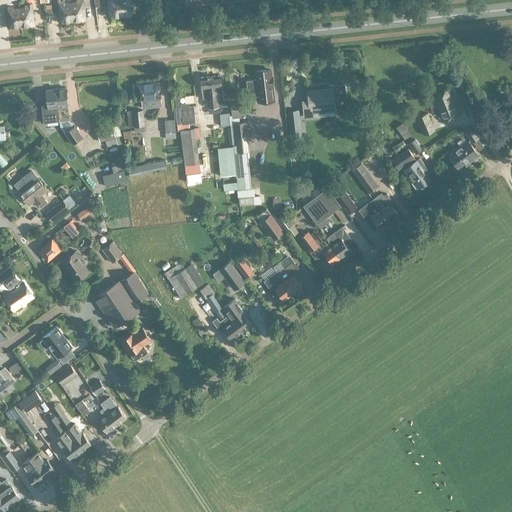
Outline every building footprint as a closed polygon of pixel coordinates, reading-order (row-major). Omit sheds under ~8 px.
[(73,21),(71,2),(65,3),(64,0),(59,1),(59,4),(58,4),(60,22),(73,21)] [(71,2),(73,21),(86,19),(84,1),(82,1),(81,0),(75,0),(76,2),(71,2)] [(123,15),(121,0),(108,0),(110,17),(123,15)] [(121,0),(123,15),(136,14),(134,0),(121,0)] [(19,8),(21,26),(34,25),(32,2),(27,2),(27,4),(24,4),(25,7),(19,8)] [(21,26),(19,8),(6,9),(8,28),(21,26)] [(99,36),(108,35),(108,11),(98,11),(99,36)] [(257,79),(246,80),(248,95),(259,94),(260,102),(275,100),(271,70),(256,71),(257,79)] [(220,75),(201,77),(202,88),(203,95),(204,98),(207,98),(208,107),(219,106),(218,100),(223,100),(223,99),(222,86),(220,75)] [(139,100),(141,100),(142,108),(161,106),(160,98),(161,98),(159,81),(137,84),(139,100)] [(496,84),(500,96),(506,94),(502,82),(496,84)] [(66,87),(53,88),(54,96),(57,95),(60,118),(59,118),(60,121),(60,126),(72,144),(83,137),(75,125),(74,126),(70,120),(69,105),(68,106),(66,87)] [(60,121),(59,118),(60,118),(57,95),(54,96),(53,88),(46,89),(48,105),(42,106),(44,123),(60,121)] [(335,115),(334,110),(332,88),(309,90),(310,99),(302,100),(304,118),(335,115)] [(432,95),(434,100),(429,102),(434,114),(439,112),(442,120),(461,113),(454,96),(452,97),(449,88),(432,95)] [(511,97),(503,102),(507,109),(511,106),(511,97)] [(464,102),(466,109),(464,110),(467,116),(477,112),(471,98),(464,102)] [(182,124),(196,123),(194,106),(190,106),(189,103),(181,104),(181,101),(174,102),(177,125),(182,124)] [(246,117),(245,102),(231,104),(232,118),(246,117)] [(129,127),(145,126),(143,109),(127,111),(129,127)] [(302,137),(299,109),(287,111),(290,138),(302,137)] [(428,112),(418,117),(415,110),(409,112),(412,120),(416,118),(423,135),(435,130),(428,112)] [(221,126),(230,125),(229,115),(229,113),(220,114),(221,126)] [(166,139),(176,138),(175,119),(165,120),(166,139)] [(233,123),(236,152),(247,151),(250,151),(248,137),(247,121),(240,122),(233,123)] [(396,127),(405,139),(412,134),(403,122),(396,127)] [(115,137),(112,126),(97,130),(100,142),(105,140),(106,146),(116,144),(117,146),(121,145),(119,136),(121,136),(119,127),(114,128),(116,137),(115,137)] [(464,131),(472,143),(479,138),(471,126),(464,131)] [(189,128),(180,130),(184,165),(187,185),(201,184),(199,172),(195,138),(194,128),(189,128)] [(124,139),(132,138),(131,130),(123,131),(124,139)] [(415,154),(422,149),(415,139),(408,144),(415,154)] [(405,144),(403,140),(392,146),(395,151),(405,144)] [(468,140),(448,155),(458,167),(467,160),(469,162),(479,155),(468,140)] [(236,175),(234,152),(233,150),(233,146),(232,146),(218,147),(220,176),(222,176),(236,175)] [(420,158),(416,160),(408,148),(391,160),(398,169),(403,165),(405,168),(405,169),(418,188),(430,179),(422,168),(425,166),(420,158)] [(130,176),(167,167),(165,159),(128,168),(130,176)] [(60,167),(64,171),(69,166),(66,162),(60,167)] [(361,162),(352,170),(369,193),(379,186),(361,162)] [(122,164),(113,166),(115,172),(104,175),(106,186),(126,181),(122,164)] [(32,169),(14,184),(20,191),(19,192),(29,205),(34,201),(37,204),(41,200),(44,198),(45,198),(42,194),(47,190),(37,177),(32,169)] [(310,200),(303,205),(317,224),(341,206),(337,200),(327,187),(316,196),(310,200)] [(337,197),(348,212),(356,206),(344,191),(337,197)] [(381,192),(372,199),(389,221),(398,214),(391,205),(394,203),(387,193),(383,195),(381,192)] [(61,201),(45,213),(53,222),(70,208),(69,208),(63,199),(61,201)] [(372,199),(359,209),(369,224),(372,222),(375,220),(380,227),(389,221),(372,199)] [(98,208),(94,202),(77,214),(81,220),(98,208)] [(242,204),(246,213),(251,211),(247,202),(242,204)] [(256,215),(273,239),(283,232),(266,208),(256,215)] [(276,219),(284,229),(292,223),(284,213),(276,219)] [(385,233),(403,220),(400,216),(382,229),(385,233)] [(80,230),(70,219),(63,225),(72,237),(80,230)] [(105,231),(107,229),(104,220),(98,222),(97,224),(96,226),(97,229),(100,231),(102,232),(105,231)] [(328,239),(341,256),(350,250),(346,244),(353,240),(342,226),(332,233),(334,235),(328,239)] [(341,256),(328,239),(327,238),(323,241),(315,230),(311,233),(308,231),(299,238),(319,264),(328,258),(332,263),(341,256)] [(62,249),(52,238),(38,250),(48,261),(62,249)] [(113,241),(102,249),(111,262),(123,254),(113,241)] [(89,272),(84,264),(86,263),(86,261),(79,251),(77,250),(75,252),(62,261),(76,281),(89,272)] [(243,258),(236,263),(246,277),(253,271),(243,258)] [(278,272),(284,280),(293,292),(302,286),(298,281),(303,277),(292,261),(278,272)] [(192,263),(185,267),(181,262),(164,273),(168,279),(169,278),(181,298),(205,282),(192,263)] [(229,262),(223,267),(227,273),(224,275),(232,285),(241,278),(229,262)] [(34,297),(24,282),(21,284),(10,268),(0,274),(0,275),(10,291),(4,295),(14,311),(34,297)] [(134,270),(93,297),(114,328),(141,310),(135,301),(149,292),(134,270)] [(265,279),(263,280),(276,297),(280,294),(284,299),(293,292),(284,280),(278,272),(276,270),(265,279)] [(208,284),(199,289),(214,312),(215,311),(220,318),(227,313),(223,308),(213,293),(214,292),(208,284)] [(288,305),(308,293),(305,287),(285,300),(288,305)] [(230,314),(242,331),(251,324),(244,314),(245,313),(235,299),(223,308),(227,313),(229,315),(230,314)] [(230,314),(229,315),(220,321),(217,317),(213,320),(220,331),(223,328),(231,339),(242,331),(230,314)] [(192,321),(199,331),(205,327),(198,317),(192,321)] [(44,339),(40,341),(46,349),(49,346),(58,358),(59,358),(63,364),(75,355),(70,349),(72,347),(57,327),(43,337),(44,339)] [(133,333),(121,341),(134,360),(147,351),(143,345),(151,340),(142,328),(133,334),(133,333)] [(13,372),(21,366),(17,361),(9,367),(13,372)] [(63,385),(78,375),(70,363),(55,374),(63,385)] [(0,391),(15,380),(7,369),(6,370),(2,373),(0,372),(0,391)] [(100,379),(90,385),(96,395),(106,388),(100,379)] [(26,411),(41,400),(36,391),(20,402),(26,411)] [(127,417),(119,407),(118,407),(110,397),(101,404),(104,407),(117,425),(127,417)] [(75,404),(84,416),(90,411),(82,399),(75,404)] [(30,436),(38,431),(18,403),(5,412),(11,422),(17,418),(30,436)] [(104,407),(100,410),(104,416),(98,421),(107,432),(117,425),(104,407)] [(57,417),(63,426),(70,421),(64,412),(57,417)] [(55,415),(48,420),(57,434),(64,429),(65,428),(63,426),(57,417),(55,415)] [(68,434),(81,451),(91,444),(82,432),(81,433),(74,423),(65,430),(68,434)] [(65,430),(56,437),(63,447),(71,459),(81,451),(68,434),(65,430)] [(9,452),(2,457),(3,459),(8,466),(12,472),(13,471),(21,465),(10,451),(9,452)] [(31,457),(45,478),(55,470),(47,459),(44,461),(38,452),(31,457)] [(45,478),(31,457),(23,463),(29,472),(27,474),(36,485),(45,478)] [(0,491),(10,505),(20,497),(7,480),(6,478),(1,482),(0,480),(0,491)] [(39,491),(52,486),(49,480),(36,486),(39,491)] [(10,505),(0,491),(0,511),(2,511),(4,511),(7,510),(7,508),(6,507),(10,505)]
